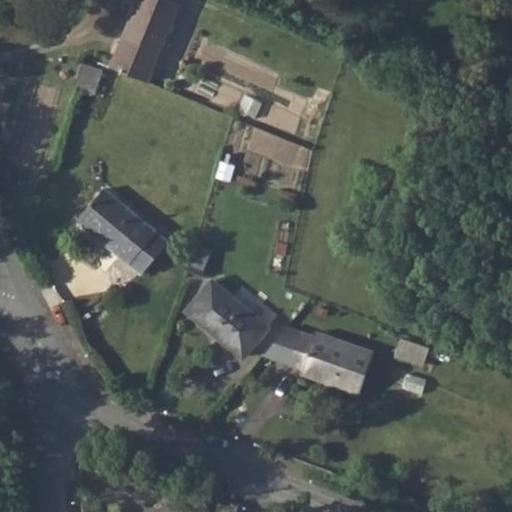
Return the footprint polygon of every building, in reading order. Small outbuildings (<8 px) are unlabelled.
[(169,0),(137,0),(111,67),(146,81),(177,3),(169,0)] [(167,51),(184,57),(201,7),(184,1),(167,51)] [(40,59),(38,67),(50,70),(51,61),(40,59)] [(81,61),(73,88),(94,94),(101,68),(81,61)] [(103,188),(77,221),(142,275),(168,241),(103,188)] [(198,244),(187,270),(200,276),(211,250),(198,244)] [(212,281),(186,312),(243,357),(268,326),(212,281)] [(315,331),(313,336),(286,327),(262,357),(302,369),(300,374),(359,394),(373,351),(315,331)] [(403,339),(400,356),(428,362),(432,345),(403,339)]
